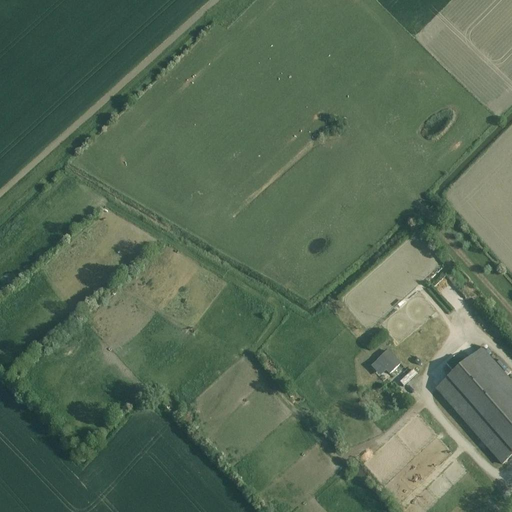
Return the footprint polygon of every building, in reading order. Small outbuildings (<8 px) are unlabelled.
[(440,295),(445,295),(446,275),(434,275),(434,286),(440,286),(440,295)] [(511,455),(511,385),(482,351),(463,366),(454,374),(437,389),(502,464),(511,455)] [(388,352),(378,362),(389,374),(400,364),(388,352)] [(403,358),(409,366),(417,359),(410,352),(403,358)] [(455,357),(446,365),(454,374),(463,366),(455,357)] [(412,366),(399,377),(402,381),(415,370),(412,366)]
